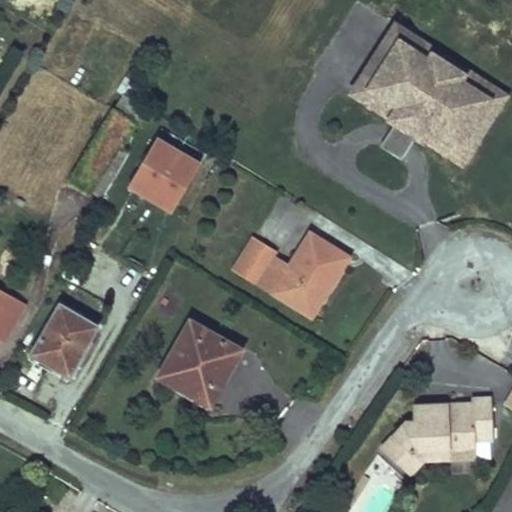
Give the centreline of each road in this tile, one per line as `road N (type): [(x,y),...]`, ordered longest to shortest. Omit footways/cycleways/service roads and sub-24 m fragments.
road 1 (unclassified): [(475,282),(424,294),(298,465)]
road 2 (unclassified): [(298,465),(234,494),(139,492)]
road 3 (unclassified): [(139,492),(0,412)]
